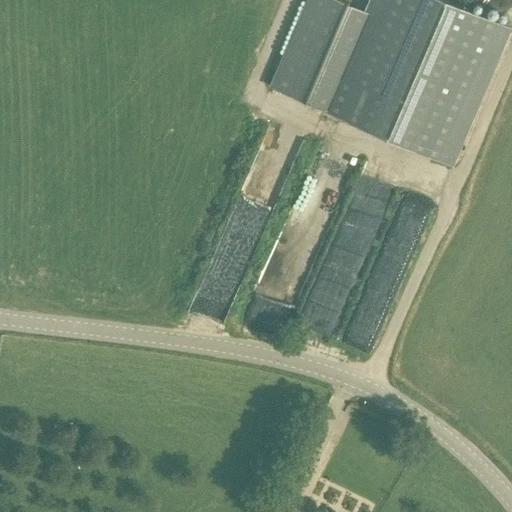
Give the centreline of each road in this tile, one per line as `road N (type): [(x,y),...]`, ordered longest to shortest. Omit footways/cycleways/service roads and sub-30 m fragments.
road 1 (tertiary): [(511,506),(466,455),(368,386),(235,349),(0,319)]
road 2 (track): [(368,386),(511,56)]
